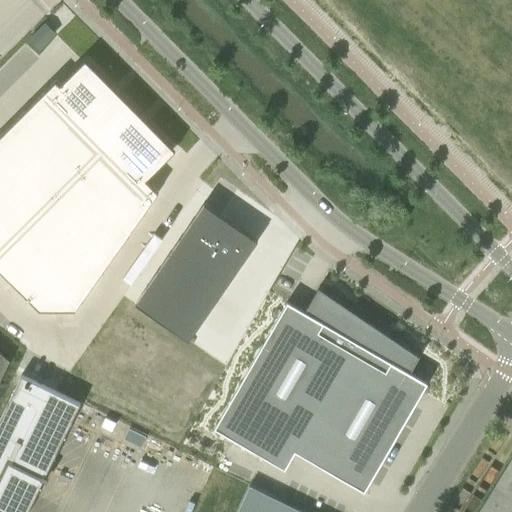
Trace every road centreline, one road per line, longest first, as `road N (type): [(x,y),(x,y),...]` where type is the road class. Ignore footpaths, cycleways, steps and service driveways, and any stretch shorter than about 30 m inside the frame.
road 1 (tertiary): [(116,0),(335,219),(511,334)]
road 2 (tertiary): [(511,271),(246,0)]
road 3 (residential): [(420,511),(511,362)]
